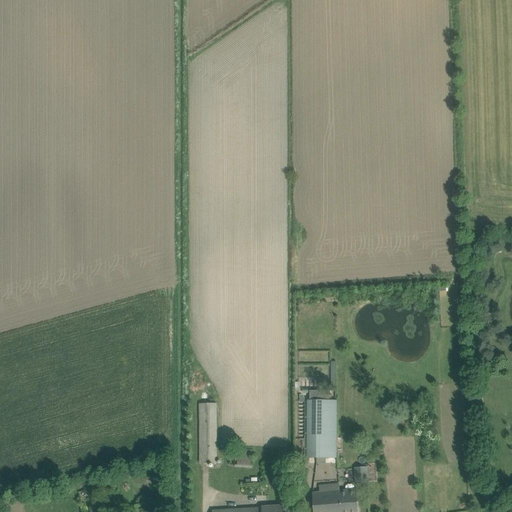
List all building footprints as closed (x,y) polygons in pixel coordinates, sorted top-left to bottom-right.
[(311,401),(308,401),(308,457),(337,457),(337,401),(329,401),(329,389),(311,389),(311,401)] [(218,463),(217,403),(198,404),(200,463),(218,463)] [(397,424),(397,434),(405,434),(405,424),(397,424)] [(235,466),(235,467),(252,468),(253,456),(253,454),(253,449),(236,449),(236,455),(236,457),(235,466)] [(367,481),(367,468),(355,468),(356,482),(367,481)] [(85,481),(86,487),(103,483),(102,477),(85,481)] [(314,511),(358,511),(357,490),(340,491),(339,485),(320,486),(320,492),(313,493),(314,511)]
